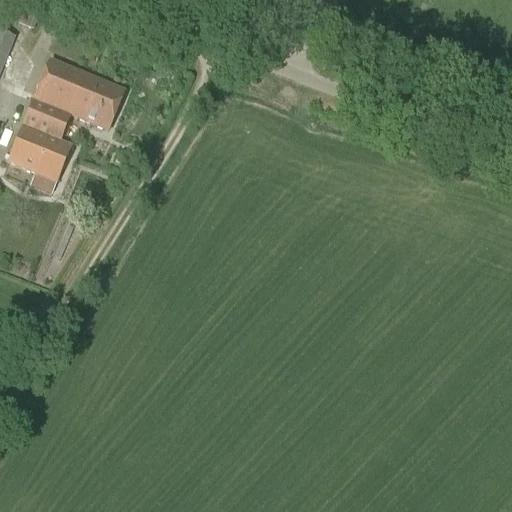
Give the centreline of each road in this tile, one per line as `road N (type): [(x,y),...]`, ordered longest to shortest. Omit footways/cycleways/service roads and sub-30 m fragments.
road 1 (track): [(219,41),(170,145),(0,422)]
road 2 (unclassified): [(511,153),(112,0)]
